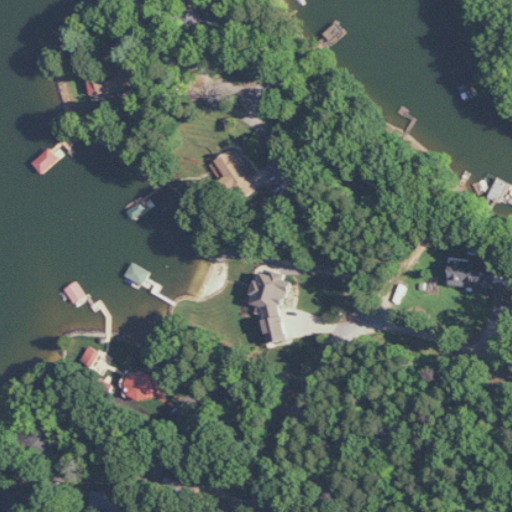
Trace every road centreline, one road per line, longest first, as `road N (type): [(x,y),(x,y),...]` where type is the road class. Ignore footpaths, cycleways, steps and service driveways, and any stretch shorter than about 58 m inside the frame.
road 1 (residential): [(511,362),(371,318),(338,342),(262,500),(243,504),(167,463)]
road 2 (residential): [(371,318),(253,108),(222,99)]
